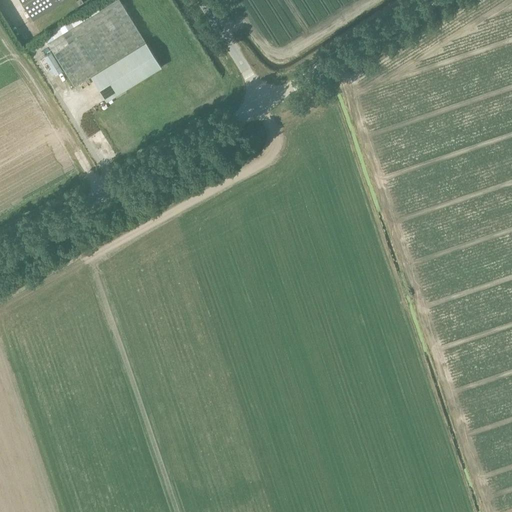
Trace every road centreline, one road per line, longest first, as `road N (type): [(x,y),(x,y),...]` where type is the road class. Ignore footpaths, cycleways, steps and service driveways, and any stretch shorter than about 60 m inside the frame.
road 1 (unclassified): [(0,250),(264,102)]
road 2 (unclassified): [(264,102),(429,0)]
road 3 (unclassified): [(264,102),(200,0)]
